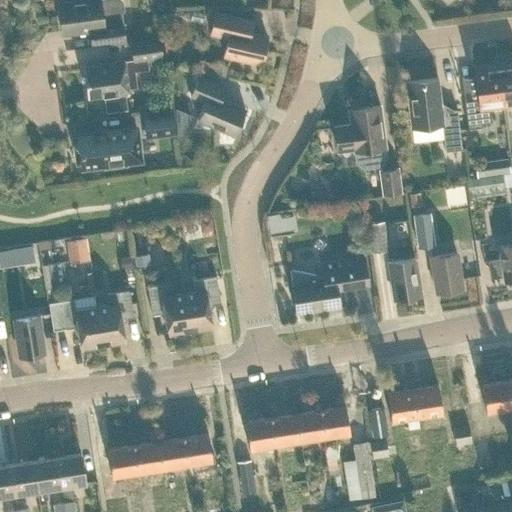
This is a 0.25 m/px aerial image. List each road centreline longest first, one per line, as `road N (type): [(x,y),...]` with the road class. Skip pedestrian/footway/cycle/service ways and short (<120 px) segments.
road 1 (residential): [(261,365),(242,245),(246,199),(336,42)]
road 2 (residential): [(0,398),(261,365)]
road 3 (residential): [(261,365),(511,317)]
road 4 (residential): [(336,42),(511,27)]
